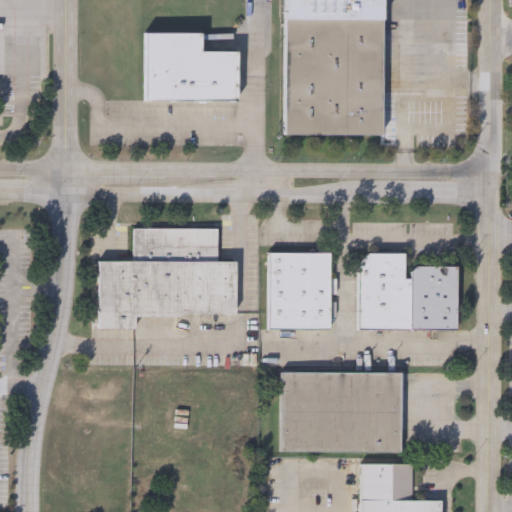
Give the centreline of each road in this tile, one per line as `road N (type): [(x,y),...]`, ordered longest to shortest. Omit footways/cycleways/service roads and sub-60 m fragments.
road 1 (tertiary): [(492,0),(488,511)]
road 2 (tertiary): [(491,184),(456,171),(166,171)]
road 3 (tertiary): [(29,511),(31,448),(64,304),(66,193)]
road 4 (tertiary): [(66,170),(63,0)]
road 5 (tertiary): [(66,193),(217,195)]
road 6 (tertiary): [(246,195),(387,195)]
